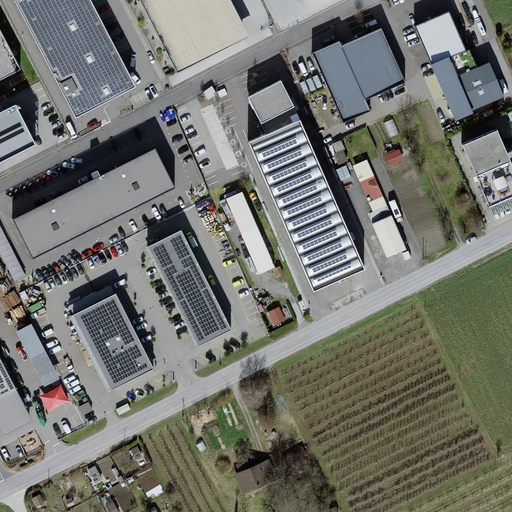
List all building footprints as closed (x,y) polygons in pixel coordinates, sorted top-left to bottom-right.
[(89,0),(15,0),(79,122),(138,91),(89,0)] [(247,33),(230,0),(140,0),(175,69),(247,33)] [(447,7),(412,22),(428,59),(445,51),(447,54),(464,47),(447,7)] [(403,82),(378,25),(339,42),(337,37),(309,49),(340,121),(367,109),(363,99),(403,82)] [(0,32),(0,83),(21,73),(0,32)] [(487,60),(455,73),(447,54),(445,51),(428,59),(452,116),(502,95),(487,60)] [(278,77),(245,94),(259,121),(292,104),(278,77)] [(0,171),(40,152),(20,112),(0,122),(0,171)] [(302,120),(249,143),(312,290),(365,268),(302,120)] [(511,165),(495,126),(460,141),(487,202),(511,191),(511,165)] [(173,185),(153,144),(9,216),(30,257),(173,185)] [(399,149),(386,153),(389,163),(402,158),(399,149)] [(376,216),(372,217),(386,253),(405,246),(370,155),(354,161),(376,216)] [(241,190),(224,197),(256,273),(273,266),(241,190)] [(229,325),(179,226),(145,243),(196,342),(229,325)] [(153,365),(111,283),(67,306),(109,387),(153,365)] [(279,306),(267,311),(273,325),(285,320),(279,306)] [(31,319),(13,328),(42,384),(60,375),(31,319)] [(30,418),(0,359),(0,428),(2,432),(30,418)] [(61,380),(39,392),(48,409),(70,397),(61,380)] [(305,454),(300,444),(289,450),(294,459),(305,454)] [(135,445),(129,448),(134,457),(140,454),(135,445)] [(260,461),(232,472),(240,493),(268,481),(260,461)] [(94,465),(86,469),(89,475),(97,471),(94,465)] [(38,493),(31,497),(35,505),(43,501),(38,493)] [(68,506),(74,504),(71,497),(65,500),(68,506)] [(112,499),(104,502),(108,511),(116,507),(112,499)]
